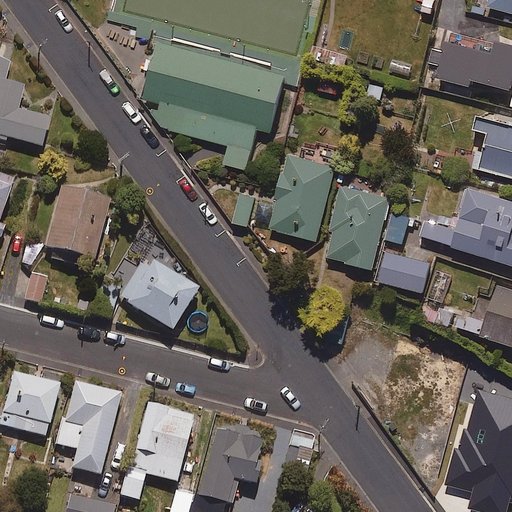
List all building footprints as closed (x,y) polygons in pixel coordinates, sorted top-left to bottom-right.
[(511,0),(488,0),(488,3),(511,10),(511,0)] [(156,20),(112,11),(110,22),(136,27),(134,38),(152,42),(156,20)] [(479,44),(449,36),(438,76),(472,84),(473,77),(511,87),(511,41),(482,33),(479,44)] [(290,72),(164,41),(157,39),(143,96),(162,101),(156,126),(229,144),(224,164),(249,170),(260,126),(276,130),(290,72)] [(25,85),(0,78),(0,135),(42,146),(50,117),(18,109),(25,85)] [(511,123),(480,115),(476,129),(491,133),(486,152),(477,150),(473,165),(511,176),(511,123)] [(338,166),(291,152),(269,226),(316,240),(338,166)] [(0,217),(11,188),(0,183),(0,217)] [(393,198),(344,184),(331,227),(335,229),(328,255),(372,268),(393,198)] [(111,198),(61,185),(45,245),(95,258),(111,198)] [(511,197),(468,185),(456,228),(426,220),(422,237),(511,261),(511,197)] [(257,197),(243,192),(233,221),(247,226),(257,197)] [(412,217),(394,211),(386,237),(403,243),(412,217)] [(431,263),(388,250),(379,279),(423,292),(431,263)] [(199,287),(153,260),(127,304),(173,331),(199,287)] [(453,275),(436,269),(427,297),(444,302),(453,275)] [(49,277),(32,272),(25,300),(42,304),(49,277)] [(511,288),(497,284),(488,320),(465,314),(461,329),(511,342),(511,288)] [(118,292),(101,286),(92,312),(110,318),(118,292)] [(460,312),(442,305),(435,325),(454,332),(460,312)] [(475,360),(440,349),(410,447),(446,458),(457,420),(511,436),(511,432),(511,399),(467,386),(475,360)] [(62,384),(15,372),(5,412),(52,423),(62,384)] [(124,393),(76,381),(66,420),(85,425),(74,469),(102,477),(124,393)] [(171,406),(145,400),(129,466),(145,470),(144,476),(177,484),(192,423),(165,416),(171,406)] [(263,443),(216,431),(201,492),(227,499),(233,478),(259,485),(265,462),(258,460),(263,443)] [(292,431),(284,459),(307,465),(314,437),(292,431)] [(461,463),(456,464),(463,511),(511,511),(511,472),(509,456),(502,457),(499,439),(458,446),(461,463)] [(116,511),(118,505),(70,494),(65,511),(116,511)]
